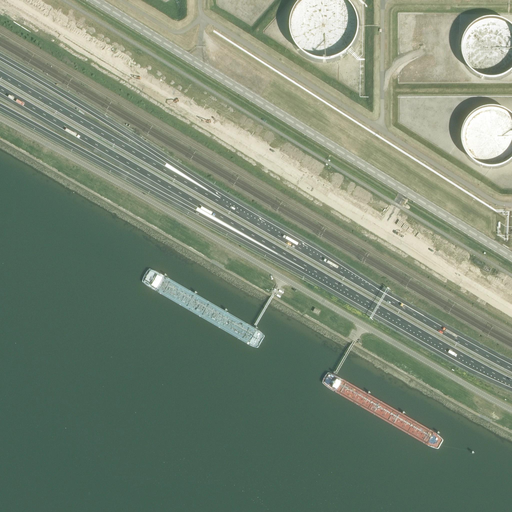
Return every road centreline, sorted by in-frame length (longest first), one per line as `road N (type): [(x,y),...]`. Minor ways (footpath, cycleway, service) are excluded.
road 1 (unclassified): [(511,410),(0,118)]
road 2 (unclassified): [(511,256),(92,0)]
road 3 (motorway): [(0,89),(305,266)]
road 4 (motorway): [(0,105),(305,266)]
road 5 (motorway): [(511,369),(218,201)]
road 6 (motorway): [(218,201),(0,59)]
road 7 (motorway): [(218,201),(0,74)]
road 8 (motorway): [(305,266),(511,382)]
